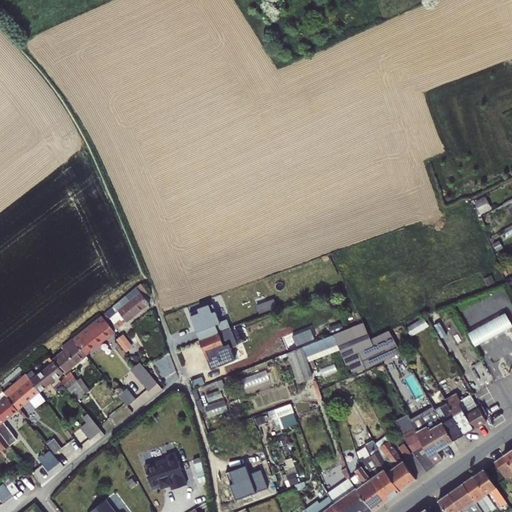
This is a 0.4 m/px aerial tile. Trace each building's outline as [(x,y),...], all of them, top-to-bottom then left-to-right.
[(485,196),(473,202),(479,215),(491,209),(485,196)] [(511,225),(503,230),(507,237),(511,233),(511,225)] [(491,275),(484,279),(487,286),(495,282),(491,275)] [(141,285),(104,315),(115,330),(149,303),(143,296),(147,292),(141,285)] [(274,299),(256,306),(259,314),(277,307),(274,299)] [(199,340),(230,328),(227,319),(220,322),(213,304),(209,306),(209,304),(197,308),(198,310),(189,313),(199,340)] [(511,324),(506,313),(468,333),(475,346),(511,326),(511,324)] [(76,343),(86,355),(115,331),(102,315),(72,338),(76,343)] [(423,317),(406,328),(411,337),(429,326),(423,317)] [(341,322),(328,327),(331,334),(344,329),(341,322)] [(363,323),(334,335),(340,350),(346,365),(349,364),(353,373),(401,352),(389,331),(370,339),(363,323)] [(230,328),(199,340),(204,354),(206,353),(212,369),(235,360),(230,347),(237,344),(230,328)] [(122,335),(119,337),(131,351),(133,349),(122,335)] [(334,335),(302,347),(308,362),(340,350),(334,335)] [(127,354),(131,351),(119,337),(116,340),(127,354)] [(59,376),(59,377),(86,355),(76,343),(54,361),(64,373),(59,376)] [(308,362),(302,347),(287,353),(297,384),(313,378),(308,362)] [(134,366),(149,389),(160,383),(145,359),(134,366)] [(64,373),(54,361),(31,380),(40,392),(59,377),(59,376),(64,373)] [(71,372),(62,381),(78,400),(85,395),(71,372)] [(233,374),(216,381),(219,390),(225,388),(224,386),(236,382),(233,374)] [(5,393),(18,409),(40,392),(31,380),(27,375),(5,393)] [(202,377),(191,381),(194,388),(205,384),(202,377)] [(130,387),(121,394),(135,411),(164,386),(160,381),(139,398),(130,387)] [(220,390),(206,395),(208,402),(223,397),(220,390)] [(0,423),(18,409),(5,393),(3,391),(0,393),(0,423)] [(446,402),(465,434),(486,422),(470,394),(460,400),(456,393),(445,399),(446,402)] [(224,400),(205,407),(208,417),(228,411),(224,400)] [(446,402),(435,409),(453,441),(465,434),(446,402)] [(83,446),(131,416),(125,406),(99,423),(94,415),(72,429),(83,446)] [(433,406),(410,419),(435,465),(442,460),(437,451),(453,441),(435,409),(433,406)] [(277,413),(279,418),(280,417),(284,416),(281,408),(274,410),(276,414),(277,413)] [(284,416),(280,417),(283,428),(297,423),(293,412),(284,416)] [(435,465),(410,419),(408,414),(395,421),(413,453),(426,472),(435,465)] [(14,425),(2,435),(9,445),(12,448),(20,441),(18,438),(21,435),(14,425)] [(0,448),(2,451),(9,445),(2,435),(0,432),(0,448)] [(386,435),(375,444),(390,468),(386,471),(400,491),(417,479),(403,460),(386,435)] [(56,440),(50,445),(60,458),(66,453),(56,440)] [(390,468),(375,444),(373,441),(360,448),(361,450),(356,452),(359,460),(357,461),(361,466),(386,501),(400,491),(386,471),(390,468)] [(405,458),(411,454),(404,443),(398,448),(405,458)] [(511,449),(494,462),(506,479),(511,474),(511,449)] [(52,451),(41,457),(49,471),(61,465),(52,451)] [(173,452),(168,454),(166,457),(144,465),(149,478),(151,477),(155,487),(161,485),(162,486),(170,483),(172,488),(186,484),(176,454),(173,452)] [(405,458),(403,460),(417,479),(426,472),(413,453),(411,454),(405,458)] [(225,473),(235,500),(268,488),(261,469),(249,474),(246,465),(225,473)] [(357,473),(349,478),(373,511),(386,501),(361,466),(355,471),(357,473)] [(285,470),(287,475),(283,476),(287,486),(297,482),(294,473),(297,472),(295,467),(285,470)] [(371,511),(373,511),(349,478),(346,468),(341,471),(347,480),(327,493),(329,496),(333,504),(330,506),(334,511),(357,511),(361,510),(362,511),(371,511)] [(484,469),(473,477),(486,495),(490,492),(504,511),(509,507),(484,469)] [(473,477),(463,484),(482,511),(489,511),(495,508),(486,495),(473,477)] [(13,495),(3,482),(0,484),(0,493),(5,501),(13,495)] [(482,511),(463,484),(450,493),(461,511),(482,511)] [(461,511),(450,493),(438,501),(445,511),(461,511)] [(333,504),(329,496),(319,503),(317,500),(305,509),(305,511),(334,511),(330,506),(333,504)] [(114,511),(105,499),(87,511),(114,511)] [(7,501),(0,505),(0,511),(11,511),(13,511),(7,501)]
